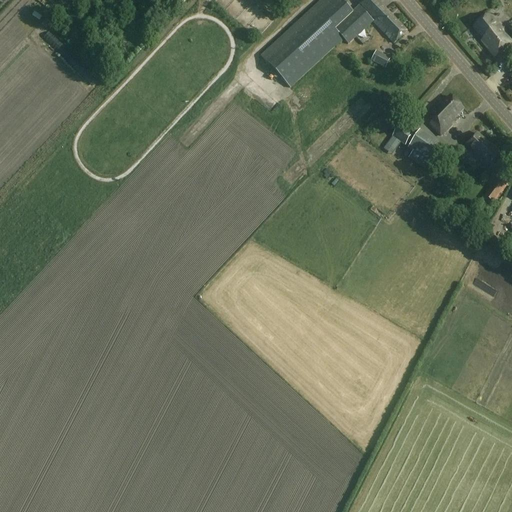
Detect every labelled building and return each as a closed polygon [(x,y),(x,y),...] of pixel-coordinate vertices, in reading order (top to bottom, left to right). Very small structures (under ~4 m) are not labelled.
[(186,0),(170,0),(178,8),(186,0)] [(373,22),(394,44),(407,31),(376,0),(365,0),(360,5),(361,6),(353,13),(340,0),(322,0),(261,57),(290,88),(337,45),(343,39),(348,45),(356,38),(373,22)] [(497,26),(489,16),(475,27),(485,39),(482,41),(495,58),(511,44),(511,38),(500,24),(497,26)] [(43,38),(92,85),(96,80),(48,33),(43,38)] [(390,59),(376,52),(371,61),(385,69),(390,59)] [(308,105),(323,93),(312,79),(297,92),(308,105)] [(255,85),(250,89),(256,96),(260,93),(255,85)] [(274,112),(278,106),(265,96),(260,102),(274,112)] [(464,110),(451,97),(444,103),(440,104),(427,117),(432,122),(430,125),(441,137),(457,120),(455,118),(464,110)] [(413,136),(401,127),(393,137),(406,146),(413,136)] [(445,148),(420,131),(404,154),(429,171),(445,148)] [(506,158),(477,133),(466,146),(485,163),(484,164),(493,172),(506,158)] [(509,185),(499,178),(485,197),(495,204),(509,185)] [(510,245),(492,235),(485,249),(495,254),(494,256),(502,260),(510,245)] [(487,277),(496,260),(490,257),(482,274),(487,277)]
